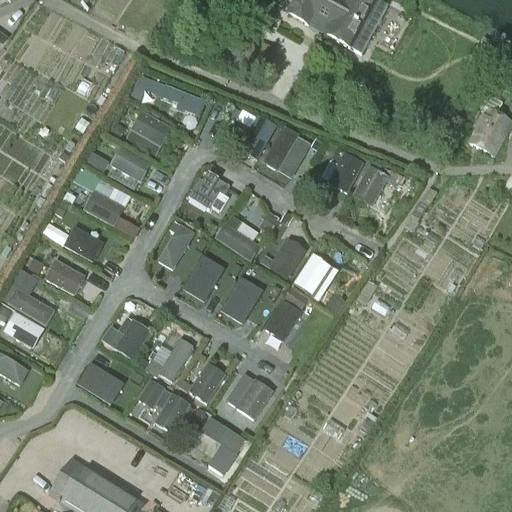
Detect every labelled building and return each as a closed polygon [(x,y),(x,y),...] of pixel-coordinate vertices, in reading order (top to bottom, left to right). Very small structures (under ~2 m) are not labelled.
[(362,58),(388,10),(369,0),(345,0),(344,3),(339,0),(296,0),(287,17),(308,28),(311,23),(327,32),(324,37),(362,58)] [(0,54),(8,43),(0,37),(0,54)] [(240,67),(262,72),(269,46),(247,40),(240,67)] [(149,84),(145,94),(160,100),(160,101),(177,109),(176,112),(183,115),(199,122),(205,107),(149,84)] [(511,127),(496,118),(502,107),(487,99),(481,109),(486,112),(468,146),(492,161),(511,127)] [(141,114),(129,134),(159,151),(171,132),(141,114)] [(276,130),(260,121),(240,154),(257,163),(276,130)] [(299,137),(283,128),(263,165),(279,174),(299,137)] [(121,149),(110,169),(140,186),(151,166),(121,149)] [(328,186),(347,197),(363,166),(336,152),(329,165),(337,169),(328,186)] [(369,168),(352,199),(372,210),(389,180),(369,168)] [(83,214),(113,231),(124,211),(108,202),(112,194),(105,190),(107,187),(80,172),(72,186),(92,197),(83,214)] [(198,183),(187,200),(209,213),(219,197),(224,199),(229,190),(208,177),(203,185),(198,183)] [(214,241),(250,265),(260,250),(237,234),(243,225),(232,218),(226,227),(225,226),(214,241)] [(74,230),(63,250),(93,267),(104,246),(74,230)] [(167,234),(151,260),(166,270),(182,243),(167,234)] [(288,241),(268,271),(288,284),(307,255),(288,241)] [(332,270),(313,257),(294,287),(313,299),(332,270)] [(54,263),(43,283),(74,300),(85,280),(54,263)] [(201,268),(181,299),(201,310),(220,279),(201,268)] [(236,283),(217,315),(236,326),(255,295),(236,283)] [(15,291),(6,307),(45,330),(55,314),(15,291)] [(283,305),(264,333),(282,346),(301,317),(283,305)] [(15,316),(3,336),(33,353),(44,333),(15,316)] [(151,336),(132,324),(113,352),(132,365),(151,336)] [(193,351),(179,343),(162,370),(151,364),(145,375),(156,382),(158,379),(172,387),(193,351)] [(26,374),(0,358),(0,377),(18,389),(26,374)] [(225,378),(207,367),(188,396),(206,408),(225,378)] [(92,376),(80,395),(111,413),(123,394),(92,376)] [(245,377),(226,404),(254,424),(273,395),(255,382),(253,384),(245,377)] [(171,398),(149,384),(136,404),(152,414),(155,409),(162,413),(171,398)] [(208,468),(223,478),(245,444),(209,421),(200,436),(220,449),(208,468)] [(258,446),(249,464),(264,472),(273,454),(258,446)] [(141,511),(143,509),(79,469),(57,505),(58,505),(53,511),(141,511)] [(253,486),(246,481),(236,497),(259,511),(265,511),(279,492),(258,477),(253,486)]
